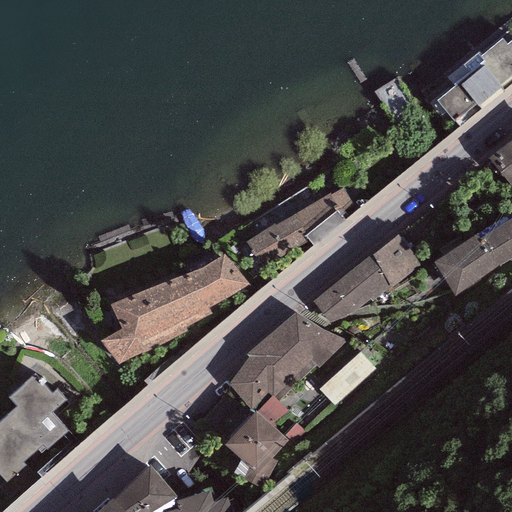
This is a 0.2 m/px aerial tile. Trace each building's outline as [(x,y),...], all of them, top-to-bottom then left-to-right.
[(511,39),(507,44),(502,38),(481,55),(478,51),(448,76),(455,86),(437,101),(459,128),(511,83),(511,39)] [(511,138),(488,157),(510,188),(511,186),(511,138)] [(275,223),(246,242),(263,270),(309,242),(305,237),(337,212),(344,220),(355,210),(345,188),(332,196),(330,193),(276,226),(275,223)] [(511,214),(473,236),(495,267),(511,256),(511,214)] [(398,235),(372,255),(390,287),(391,288),(421,265),(398,235)] [(495,267),(473,236),(433,262),(454,296),(495,267)] [(185,274),(111,304),(122,328),(100,342),(117,364),(187,332),(185,328),(211,314),(208,307),(249,284),(224,255),(185,274)] [(371,301),(390,287),(372,255),(312,301),(331,326),(346,315),(369,298),(371,301)] [(322,330),(295,313),(247,353),(249,358),(228,385),(254,412),(270,426),(287,410),(278,401),(317,366),(322,372),(352,342),(322,330)] [(339,406),(381,372),(364,352),(323,387),(339,406)] [(0,433),(1,435),(0,435),(0,477),(39,445),(44,448),(66,425),(55,414),(67,400),(56,388),(50,391),(43,384),(46,379),(41,374),(35,380),(30,377),(10,395),(18,404),(0,419),(0,433)] [(270,426),(254,412),(225,444),(248,466),(241,480),(259,486),(262,473),(269,475),(276,462),(270,458),(287,441),(270,426)] [(150,465),(114,500),(124,511),(151,511),(176,497),(150,465)] [(232,511),(227,497),(213,502),(209,491),(176,503),(177,508),(165,511),(232,511)] [(112,499),(97,511),(124,511),(114,500),(112,499)]
